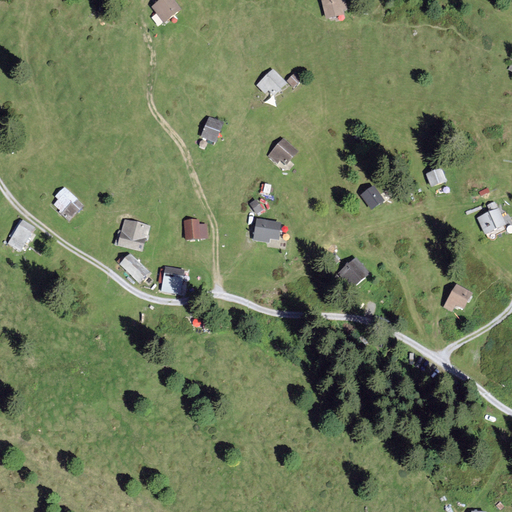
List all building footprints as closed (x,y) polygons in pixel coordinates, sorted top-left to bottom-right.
[(161,12),(168,21),(180,11),(171,0),(164,0),(153,8),(158,14),(161,12)] [(342,15),(341,12),(346,10),(343,0),(339,0),(324,4),(327,19),(342,15)] [(165,23),(168,21),(161,12),(158,14),(165,23)] [(269,90),(274,96),(285,85),(274,73),(259,87),(262,91),(266,87),(269,90)] [(290,79),(297,85),(301,81),(295,75),(290,79)] [(294,88),(297,85),(290,79),(288,82),(294,88)] [(210,120),(203,138),(215,142),(222,125),(210,120)] [(277,163),(281,159),(286,164),(296,153),(284,142),(270,157),(277,163)] [(428,176),(432,187),(445,182),(441,171),(428,176)] [(62,215),(69,222),(84,207),(64,189),(56,197),(59,200),(55,205),(63,213),(62,215)] [(363,197),(372,210),(383,202),(374,189),(363,197)] [(262,211),(256,201),(251,205),(257,214),(262,211)] [(479,220),(486,234),(487,234),(504,225),(494,204),(488,206),(492,214),(479,220)] [(23,222),(9,244),(21,252),(35,229),(23,222)] [(148,229),(125,222),(122,233),(145,239),(148,229)] [(185,223),(186,240),(208,239),(206,226),(199,227),(198,222),(185,223)] [(268,242),(268,239),(277,240),(280,225),(258,222),(255,240),(268,242)] [(487,234),(489,238),(506,230),(504,225),(487,234)] [(119,246),(142,252),(145,239),(122,233),(119,246)] [(117,262),(139,284),(149,273),(130,255),(125,260),(122,257),(117,262)] [(349,278),(354,284),(366,275),(356,262),(341,274),(347,281),(349,278)] [(166,268),(162,292),(180,295),(184,271),(166,268)] [(449,310),(453,303),(455,305),(463,309),(471,295),(457,287),(445,308),(449,310)]
